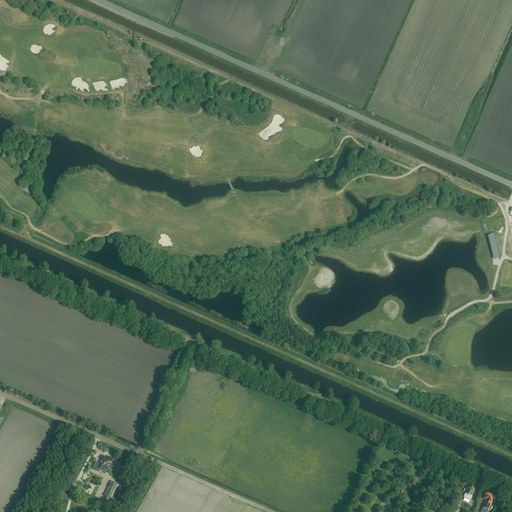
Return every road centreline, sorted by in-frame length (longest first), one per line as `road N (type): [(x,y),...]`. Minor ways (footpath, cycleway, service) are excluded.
road 1 (tertiary): [(511,485),(0,256)]
road 2 (unclassified): [(511,185),(97,0)]
road 3 (track): [(190,342),(139,454),(271,511)]
road 4 (unclassified): [(139,454),(0,392)]
